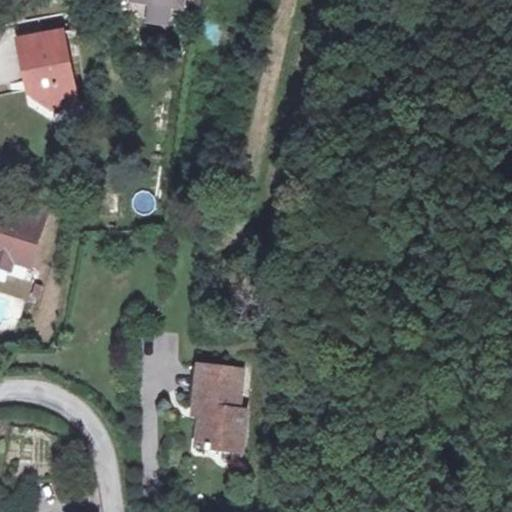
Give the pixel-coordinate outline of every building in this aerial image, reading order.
[(187,10),(188,0),(138,0),(138,2),(156,5),(175,8),(187,10)] [(175,8),(156,5),(153,22),(173,26),(175,8)] [(202,47),(217,50),(222,24),(207,21),(202,47)] [(87,113),(72,40),(29,48),(36,81),(41,81),(46,105),(62,118),(87,113)] [(17,205),(12,220),(46,232),(51,217),(17,205)] [(0,215),(0,260),(0,261),(2,257),(20,263),(16,270),(31,275),(46,232),(12,220),(0,215)] [(16,270),(20,263),(2,257),(0,261),(0,273),(14,278),(16,270)] [(238,409),(243,370),(201,367),(196,406),(204,407),(199,447),(240,452),(245,410),(238,409)]
